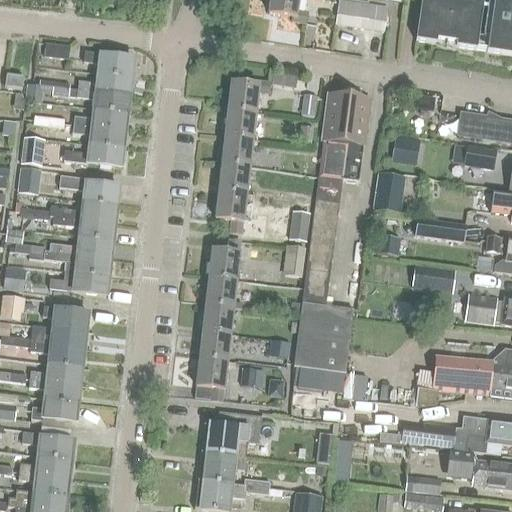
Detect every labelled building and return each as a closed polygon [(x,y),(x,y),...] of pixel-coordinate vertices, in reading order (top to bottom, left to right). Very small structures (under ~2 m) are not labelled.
[(298,0),(269,0),(267,16),(290,20),(289,24),(304,27),(306,16),(296,14),(298,0)] [(511,0),(493,0),(492,10),(421,0),(420,0),(414,45),(511,59),(511,0)] [(357,5),(353,31),(384,35),(387,10),(357,5)] [(68,63),(70,49),(45,46),(43,60),(68,63)] [(128,78),(127,83),(131,83),(133,62),(99,58),(99,56),(83,55),(82,67),(97,69),(96,76),(122,80),(122,77),(128,78)] [(131,83),(127,83),(128,78),(122,77),(122,80),(96,76),(95,84),(78,82),(77,90),(76,90),(129,97),(131,83)] [(21,91),(23,79),(6,77),(4,88),(21,91)] [(52,93),(53,83),(39,81),(38,88),(38,92),(52,93)] [(69,85),(53,83),(52,93),(51,97),(94,102),(93,112),(118,115),(118,112),(123,113),(122,119),(126,119),(129,97),(76,90),(77,90),(68,89),(69,85)] [(230,86),(227,114),(253,117),(256,95),(266,97),(268,85),(253,84),(253,88),(230,86)] [(24,104),(36,106),(38,92),(38,88),(26,87),(24,104)] [(327,97),(319,156),(342,159),(341,171),(340,182),(356,184),(359,158),(366,102),(327,97)] [(416,98),(415,111),(433,113),(434,101),(416,98)] [(311,119),(313,100),(302,99),(300,118),(311,119)] [(126,119),(122,119),(123,113),(118,112),(118,115),(93,112),(92,120),(74,118),(73,127),(125,134),(126,119)] [(253,117),(227,114),(224,141),(250,144),(253,117)] [(466,140),(511,146),(511,122),(459,115),(456,138),(458,138),(457,143),(466,144),(466,140)] [(49,122),(33,120),(32,130),(47,132),(49,122)] [(64,124),(49,122),(47,132),(63,133),(64,124)] [(118,148),(117,154),(122,154),(125,134),(73,127),(72,135),(90,138),(89,148),(113,150),(114,148),(118,148)] [(308,147),(310,132),(299,130),(297,146),(308,147)] [(394,140),(391,165),(416,169),(419,143),(394,140)] [(40,169),(43,143),(24,141),(20,166),(40,169)] [(250,144),(224,141),(220,168),(247,170),(250,144)] [(122,154),(117,154),(118,148),(114,148),(113,150),(89,148),(88,157),(64,154),(63,164),(87,167),(87,166),(120,170),(122,154)] [(465,151),(463,166),(492,171),(494,155),(465,151)] [(0,164),(9,165),(11,153),(0,152),(0,164)] [(341,171),(342,159),(319,156),(318,168),(341,171)] [(247,170),(220,168),(217,194),(244,198),(247,170)] [(318,168),(316,179),(340,182),(341,171),(318,168)] [(40,174),(20,171),(17,195),(37,198),(40,174)] [(338,194),(340,182),(316,179),(315,191),(338,194)] [(377,179),(372,215),(400,218),(405,183),(377,179)] [(82,205),(106,208),(106,205),(111,206),(110,211),(115,212),(118,191),(85,187),(86,183),(59,180),(58,192),(83,195),(82,205)] [(337,206),(338,194),(315,191),(313,203),(337,206)] [(244,198),(217,194),(214,222),(229,224),(228,235),(238,236),(240,225),(241,225),(244,198)] [(511,196),(493,194),(490,216),(511,219),(510,225),(511,225),(511,196)] [(313,203),(312,214),(335,217),(337,206),(313,203)] [(114,227),(115,212),(110,211),(111,206),(106,205),(106,208),(82,205),(81,213),(51,210),(50,215),(49,219),(52,220),(80,223),(114,227)] [(33,223),(34,214),(20,212),(20,217),(19,221),(33,223)] [(50,215),(34,214),(33,223),(49,224),(49,219),(50,215)] [(292,214),(289,242),(304,244),(308,216),(292,214)] [(310,226),(334,229),(335,217),(312,214),(310,226)] [(106,242),(106,248),(111,248),(114,227),(80,223),(52,220),(51,227),(79,230),(78,241),(101,243),(102,241),(106,242)] [(414,239),(463,246),(465,228),(416,221),(414,239)] [(332,241),(334,229),(310,226),(309,238),(332,241)] [(7,232),(5,244),(21,246),(23,234),(7,232)] [(309,238),(307,250),(331,252),(332,241),(309,238)] [(400,241),(378,238),(375,257),(397,260),(400,241)] [(493,274),(509,276),(511,276),(511,241),(486,238),(484,254),(506,257),(505,263),(501,263),(494,267),(493,274)] [(111,248),(106,248),(106,242),(102,241),(101,243),(78,241),(77,248),(50,245),(49,253),(49,255),(110,262),(111,248)] [(211,253),(207,281),(235,284),(238,257),(236,256),(238,245),(227,243),(226,255),(211,253)] [(28,256),(29,247),(14,245),(13,255),(28,256)] [(44,249),(29,247),(28,256),(29,257),(28,262),(42,264),(42,262),(65,265),(64,274),(74,275),(97,278),(97,277),(103,277),(102,283),(107,283),(110,262),(49,255),(49,253),(44,253),(44,249)] [(286,249),(283,278),(301,280),(305,251),(286,249)] [(307,250),(306,261),(329,264),(331,252),(307,250)] [(306,261),(300,306),(324,309),(329,264),(306,261)] [(412,270),(410,290),(449,295),(452,276),(412,270)] [(25,273),(5,271),(3,293),(23,295),(25,273)] [(106,299),(107,283),(102,283),(103,277),(97,277),(97,278),(74,275),(64,274),(63,284),(50,282),(49,292),(106,299)] [(235,284),(207,281),(204,309),(232,311),(235,284)] [(511,302),(503,301),(502,305),(496,304),(497,301),(467,297),(464,322),(494,326),(494,323),(500,323),(500,327),(511,328),(511,302)] [(24,302),(2,299),(0,311),(0,323),(21,326),(24,302)] [(351,312),(324,309),(300,306),(292,369),(343,375),(351,312)] [(80,331),(79,337),(83,338),(86,316),(54,313),(54,310),(43,309),(42,320),(52,321),(51,331),(75,334),(75,331),(80,331)] [(232,311),(204,309),(201,335),(228,338),(232,311)] [(83,338),(79,337),(80,331),(75,331),(75,334),(51,331),(31,328),(29,341),(29,342),(29,346),(82,352),(83,338)] [(228,338),(201,335),(198,362),(225,365),(228,338)] [(1,339),(0,346),(0,348),(13,350),(15,340),(1,339)] [(48,357),(46,367),(71,370),(72,366),(76,367),(75,373),(79,373),(82,352),(29,346),(29,342),(15,340),(13,350),(28,352),(27,355),(48,357)] [(290,346),(270,342),(267,358),(287,362),(290,346)] [(432,392),(432,393),(489,398),(489,399),(511,402),(511,400),(511,354),(507,354),(505,370),(491,368),(485,368),(485,365),(435,360),(433,376),(432,392)] [(225,365),(198,362),(194,390),(210,392),(209,404),(219,405),(220,394),(222,394),(225,365)] [(79,373),(75,373),(76,367),(72,366),(71,370),(46,367),(45,377),(29,375),(28,383),(77,388),(79,373)] [(256,372),(242,371),(240,390),(254,391),(256,372)] [(297,392),(320,394),(323,374),(299,371),(297,392)] [(0,385),(8,386),(9,378),(0,376),(0,385)] [(25,380),(9,378),(8,386),(24,388),(25,380)] [(72,403),(71,408),(75,408),(77,388),(28,383),(27,391),(43,393),(42,402),(67,406),(67,402),(72,403)] [(420,406),(437,406),(437,393),(419,394),(420,406)] [(75,408),(71,408),(72,403),(67,402),(67,406),(42,402),(41,411),(30,410),(29,422),(40,423),(40,420),(73,424),(75,408)] [(16,409),(0,407),(0,422),(14,424),(16,409)] [(221,430),(204,428),(201,456),(245,461),(248,433),(259,434),(260,421),(223,417),(221,430)] [(483,455),(485,445),(511,448),(511,425),(487,422),(462,419),(460,434),(454,433),(452,450),(452,452),(484,456),(484,455),(483,455)] [(422,426),(421,437),(401,435),(400,444),(452,450),(454,433),(454,430),(422,426)] [(36,459),(59,462),(60,458),(65,459),(64,466),(68,466),(71,445),(41,441),(41,438),(22,436),(21,446),(38,448),(36,459)] [(378,445),(399,446),(399,438),(379,436),(378,445)] [(339,442),(337,483),(351,483),(353,443),(339,442)] [(472,456),(454,454),(449,454),(448,461),(445,481),(469,483),(470,479),(473,480),(472,483),(472,489),(483,491),(511,493),(511,468),(475,464),(476,461),(472,460),(472,456)] [(232,488),(233,473),(244,475),(245,461),(201,456),(198,484),(232,488)] [(329,469),(330,458),(318,456),(317,468),(329,469)] [(60,458),(59,462),(36,459),(35,469),(19,468),(18,476),(66,481),(68,466),(64,466),(65,459),(60,458)] [(0,469),(0,478),(11,480),(12,471),(0,469)] [(66,481),(18,476),(17,484),(33,486),(32,495),(56,497),(56,495),(61,495),(60,501),(64,501),(66,481)] [(440,483),(406,479),(404,495),(439,498),(440,483)] [(228,511),(230,502),(245,503),(246,496),(255,497),(257,485),(244,483),(244,489),(232,488),(198,484),(194,511),(228,511)] [(257,485),(255,497),(256,497),(268,499),(269,486),(257,485)] [(14,511),(23,511),(62,511),(64,501),(60,501),(61,495),(56,495),(56,497),(32,495),(15,493),(14,502),(7,502),(6,511),(14,511)] [(295,496),(292,511),(320,511),(322,500),(295,496)] [(441,511),(443,501),(404,496),(402,510),(415,511),(441,511)]
